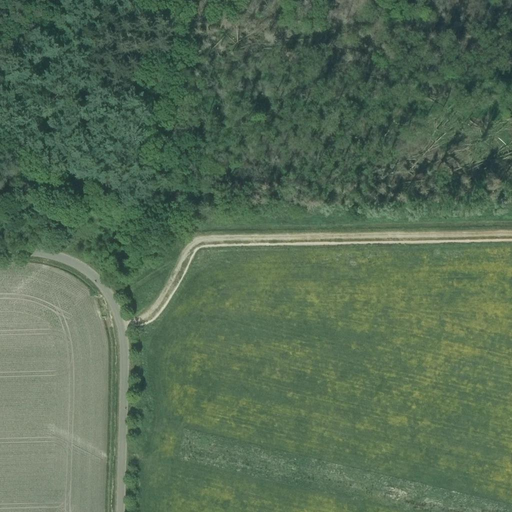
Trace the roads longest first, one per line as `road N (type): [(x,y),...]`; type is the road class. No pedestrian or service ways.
road 1 (track): [(511,233),(202,229),(110,302)]
road 2 (unclassified): [(116,511),(120,352),(106,289),(80,264),(51,252),(0,254)]
